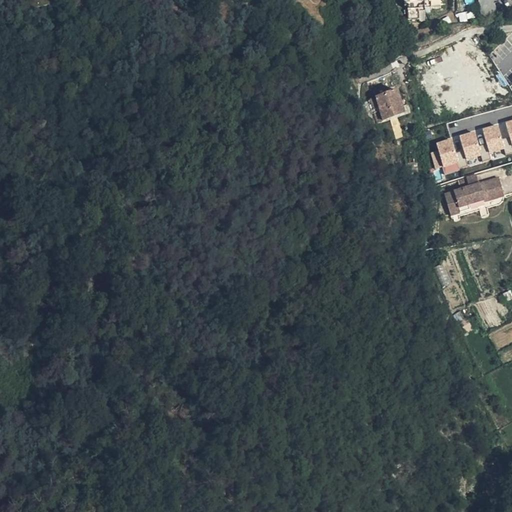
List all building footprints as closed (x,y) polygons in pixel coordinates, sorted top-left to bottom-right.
[(289,8),(283,0),(274,8),(280,16),(289,8)] [(403,0),(403,7),(407,7),(407,20),(420,21),(420,13),(426,13),(426,10),(432,10),(432,3),(442,3),(441,0),(403,0)] [(396,90),(372,99),(370,99),(377,123),(392,118),(404,114),(396,90)] [(506,122),(483,126),(488,155),(511,151),(506,122)] [(458,134),(465,162),(485,157),(478,129),(458,134)] [(435,169),(442,167),(444,175),(461,170),(451,137),(435,142),(438,150),(430,153),(435,169)] [(459,189),(480,183),(477,173),(456,178),(459,189)] [(451,215),(460,212),(459,208),(468,205),(484,200),(484,202),(497,198),(494,189),(501,187),(499,178),(480,183),(459,189),(444,193),(451,215)] [(435,186),(429,186),(426,204),(432,205),(435,186)] [(504,196),(501,187),(494,189),(497,198),(504,196)] [(506,302),(511,299),(511,296),(510,291),(503,294),(506,302)] [(478,511),(480,500),(471,499),(469,511),(478,511)]
